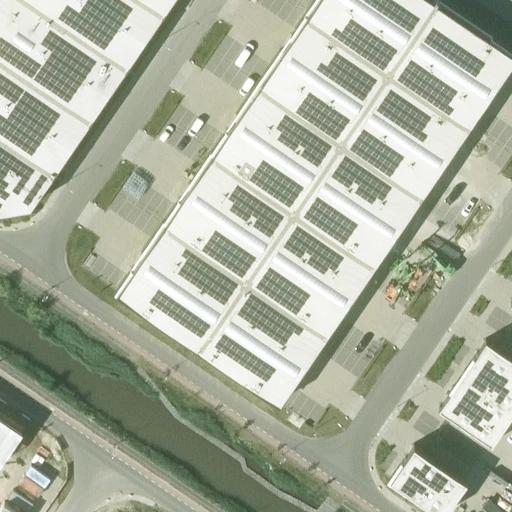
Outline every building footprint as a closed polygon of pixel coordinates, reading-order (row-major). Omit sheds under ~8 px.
[(32,0),(0,0),(0,55),(90,117),(126,63),(32,0)] [(148,0),(32,0),(126,63),(163,10),(148,0)] [(148,0),(163,10),(169,0),(148,0)] [(314,0),(306,12),(388,68),(434,0),(314,0)] [(511,51),(437,0),(434,0),(388,68),(469,124),(511,61),(511,51)] [(305,15),(258,82),(340,138),(388,68),(306,12),(305,15)] [(0,55),(0,134),(53,170),(90,117),(0,55)] [(388,68),(340,138),(421,194),(469,124),(388,68)] [(258,82),(211,152),(292,207),(340,138),(258,82)] [(0,134),(0,210),(29,205),(53,170),(0,134)] [(340,138),(292,207),(374,263),(421,194),(340,138)] [(211,152),(163,221),(244,277),(292,207),(211,152)] [(292,207),(244,277),(326,333),(374,263),(292,207)] [(163,221),(115,291),(197,347),(244,277),(163,221)] [(244,277),(197,347),(278,402),(326,333),(244,277)] [(511,357),(485,339),(462,373),(511,407),(511,357)] [(511,407),(462,373),(438,407),(491,443),(511,411),(511,407)] [(0,413),(0,462),(23,430),(0,413)] [(413,443),(390,478),(438,511),(443,511),(466,479),(413,443)]
